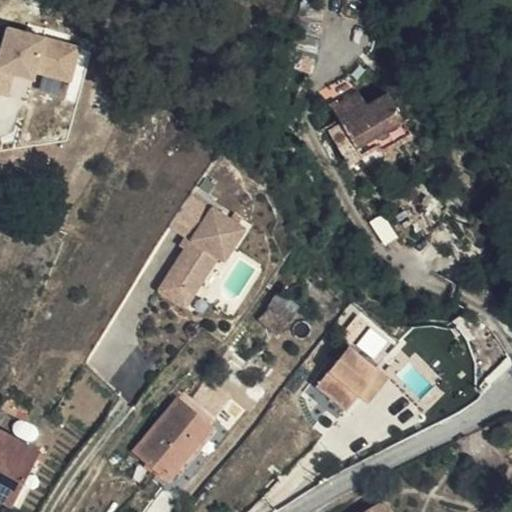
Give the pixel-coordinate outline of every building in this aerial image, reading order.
[(0,91),(28,98),(30,86),(75,96),(87,41),(6,24),(0,51),(0,91)] [(397,134),(387,87),(365,91),(361,76),(330,83),(334,104),(320,107),(329,144),(360,136),(361,142),(397,134)] [(194,310),(245,221),(210,201),(159,290),(194,310)] [(282,322),(289,312),(271,299),(282,282),(275,276),(255,302),(282,322)] [(271,299),(289,312),(300,295),(282,282),(271,299)] [(410,348),(394,334),(385,346),(401,359),(410,348)] [(373,385),(385,370),(349,341),(318,379),(348,404),(359,389),(366,379),(373,385)] [(229,375),(220,387),(231,394),(239,383),(229,375)] [(231,394),(220,387),(208,377),(193,398),(216,415),(231,394)] [(365,394),(373,385),(366,379),(359,389),(365,394)] [(154,461),(187,403),(180,397),(140,451),(154,461)] [(32,410),(7,398),(0,410),(26,422),(32,410)] [(213,423),(187,403),(154,461),(173,476),(213,423)] [(511,428),(501,436),(510,449),(511,447),(511,428)] [(38,458),(41,452),(0,432),(0,498),(16,505),(38,458)] [(511,450),(503,458),(511,469),(511,450)] [(49,455),(41,452),(38,458),(45,463),(49,455)] [(386,511),(378,501),(362,511),(386,511)]
